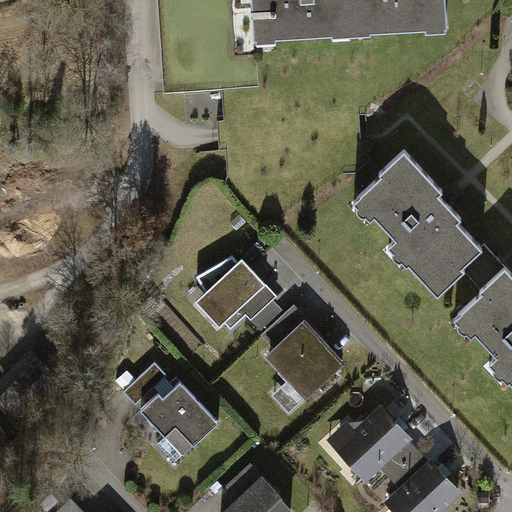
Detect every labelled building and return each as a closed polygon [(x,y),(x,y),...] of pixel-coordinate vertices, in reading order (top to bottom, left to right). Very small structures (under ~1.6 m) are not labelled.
[(254,39),(251,0),(158,0),(165,92),(224,89),(259,86),(256,42),(256,39),(254,39)] [(251,0),(254,39),(256,39),(256,42),(276,41),(275,37),(332,34),(333,36),(372,33),(372,31),(427,27),(427,31),(446,30),(445,26),(447,26),(445,0),(251,0)] [(447,194),(408,154),(383,175),(385,180),(360,202),(361,214),(370,220),(380,220),(399,242),(392,254),(406,268),(413,266),(441,298),(468,271),(465,269),(484,249),(459,225),(464,220),(445,202),(442,199),(447,194)] [(484,249),(465,269),(468,271),(484,291),(506,268),(500,263),(484,249)] [(260,288),(232,260),(196,279),(204,293),(192,303),(217,330),(225,325),(233,332),(247,318),(251,322),(278,299),(265,285),(260,288)] [(511,273),(506,268),(484,291),(486,295),(458,319),(460,329),(469,338),(479,336),(500,358),(493,363),(496,374),(504,383),(511,383),(511,273)] [(325,338),(295,306),(262,338),(276,353),(266,362),(287,383),(304,402),(307,405),(346,368),(322,342),(325,338)] [(59,371),(37,350),(0,389),(0,405),(14,418),(59,371)] [(214,425),(174,384),(163,395),(156,389),(167,378),(155,367),(127,394),(144,411),(135,419),(176,461),(214,425)] [(304,402),(287,383),(273,397),(290,415),(304,402)] [(413,442),(381,408),(355,432),(347,424),(327,442),(368,485),(382,471),(412,444),(413,442)] [(0,447),(15,436),(0,417),(0,447)] [(427,460),(412,444),(382,471),(397,487),(427,460)] [(446,511),(463,497),(431,462),(384,505),(390,511),(446,511)] [(236,505),(263,480),(250,466),(227,487),(229,497),(236,505)] [(292,511),(263,480),(236,505),(229,511),(292,511)] [(62,511),(83,511),(74,501),(62,511)]
